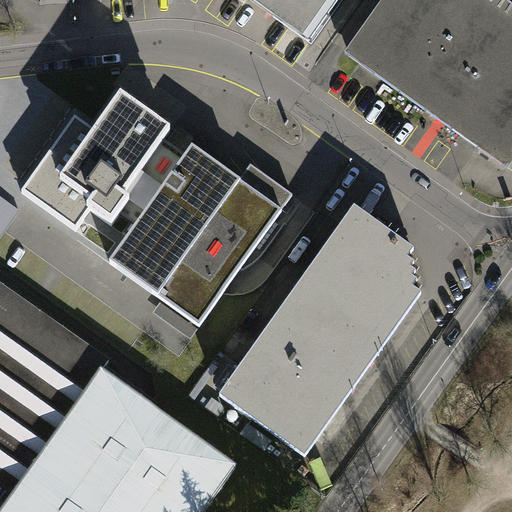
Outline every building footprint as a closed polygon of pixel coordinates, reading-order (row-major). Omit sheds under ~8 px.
[(249,0),(309,42),(338,0),(249,0)] [(511,166),(511,7),(501,0),(384,0),(345,56),(508,172),(511,166)] [(70,113),(17,188),(72,229),(86,208),(121,232),(101,259),(197,332),(294,195),(246,161),(238,173),(115,84),(87,124),(70,113)] [(0,198),(0,243),(22,213),(0,198)] [(407,243),(350,202),(216,390),(301,450),(416,289),(407,243)] [(0,511),(206,511),(234,473),(99,378),(107,368),(0,292),(0,511)]
